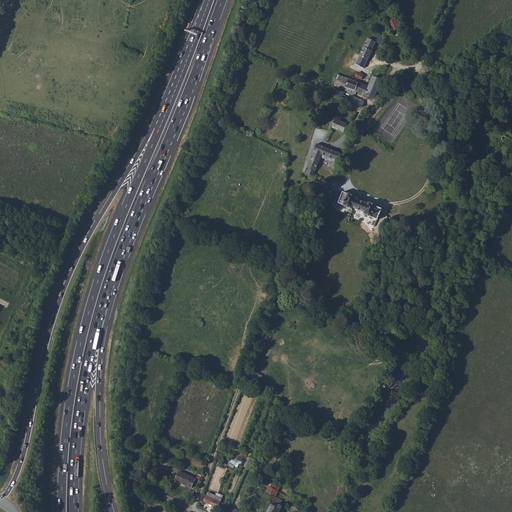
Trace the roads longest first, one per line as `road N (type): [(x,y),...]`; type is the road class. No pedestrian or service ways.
road 1 (trunk): [(159,126),(81,253),(51,321),(24,451),(2,501)]
road 2 (trunk): [(159,126),(88,312),(65,432),(61,511)]
road 3 (trunk): [(103,302),(221,0)]
road 4 (unclassified): [(449,0),(421,63),(393,72),(338,140),(314,141),(304,171)]
road 5 (trunk): [(73,511),(80,410),(103,302)]
road 6 (trunk): [(112,511),(97,420),(103,302)]
road 7 (trunk): [(209,0),(159,126)]
